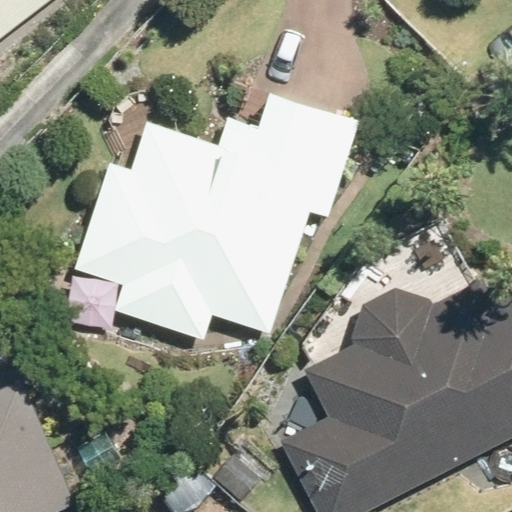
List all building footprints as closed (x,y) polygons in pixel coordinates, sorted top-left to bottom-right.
[(0,0),(0,37),(47,0),(0,0)] [(81,264),(128,280),(119,308),(209,336),(218,310),(275,329),(315,203),(334,210),(366,111),(277,83),(275,92),(258,86),(248,116),(233,112),(225,137),(154,115),(137,165),(115,157),(81,264)] [(369,296),(357,332),(361,339),(311,365),(335,411),(286,435),(325,511),(361,511),(511,434),(511,293),(502,299),(479,281),(439,301),(434,292),(400,281),(369,296)] [(52,511),(80,501),(27,376),(0,386),(0,511),(52,511)] [(221,470),(248,495),(266,475),(239,449),(221,470)] [(183,470),(201,485),(212,471),(195,456),(183,470)]
